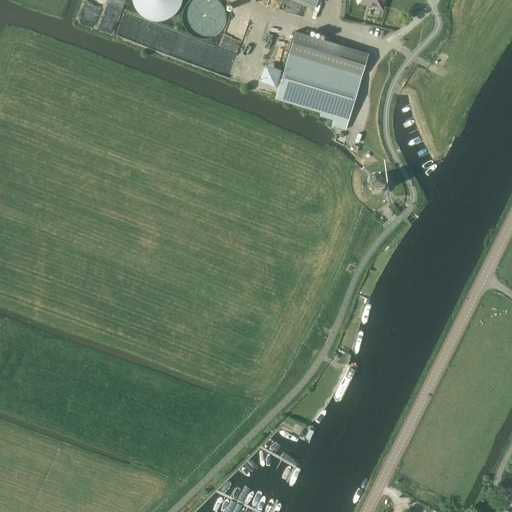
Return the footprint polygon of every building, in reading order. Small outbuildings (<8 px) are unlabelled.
[(134,0),(132,12),(174,20),(178,0),(134,0)] [(346,129),(366,60),(368,54),(295,32),(275,98),(321,112),(320,115),(334,119),(332,125),(346,129)] [(190,59),(232,74),(239,54),(197,39),(190,59)] [(266,62),(259,78),(276,84),(283,68),(266,62)] [(375,174),(369,180),(369,188),(375,193),(382,193),(384,192),(385,194),(388,191),(387,189),(388,188),(388,180),(389,178),(384,173),(383,175),(382,174),(375,174)] [(393,215),(398,211),(395,206),(390,210),(393,215)]
